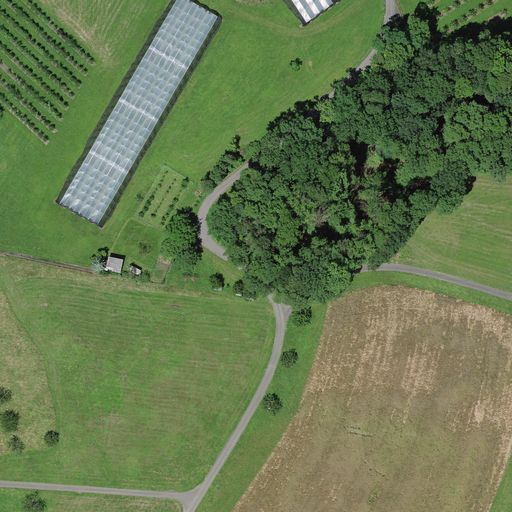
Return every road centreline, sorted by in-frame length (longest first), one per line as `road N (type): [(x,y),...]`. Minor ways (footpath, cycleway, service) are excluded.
road 1 (unclassified): [(386,0),(389,28),(378,54),(241,162),(206,201),(208,238),(266,286),(282,316),(258,393),(186,511)]
road 2 (track): [(278,303),(360,267),(416,270),(511,297)]
road 3 (track): [(194,499),(0,484)]
